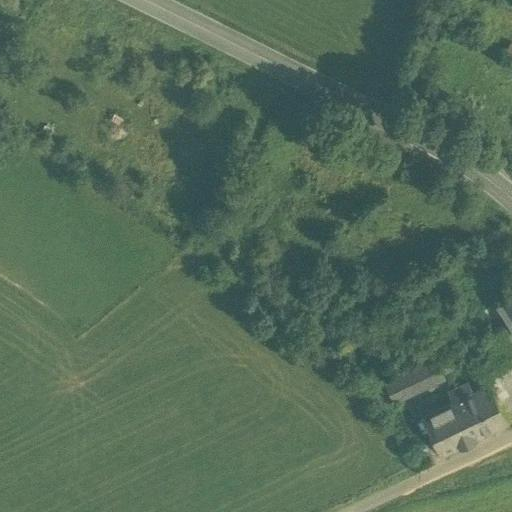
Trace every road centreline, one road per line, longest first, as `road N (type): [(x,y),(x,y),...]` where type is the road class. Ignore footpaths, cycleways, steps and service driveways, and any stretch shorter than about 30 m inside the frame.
road 1 (secondary): [(511,208),(470,170),(154,0)]
road 2 (unclassified): [(355,511),(511,437)]
